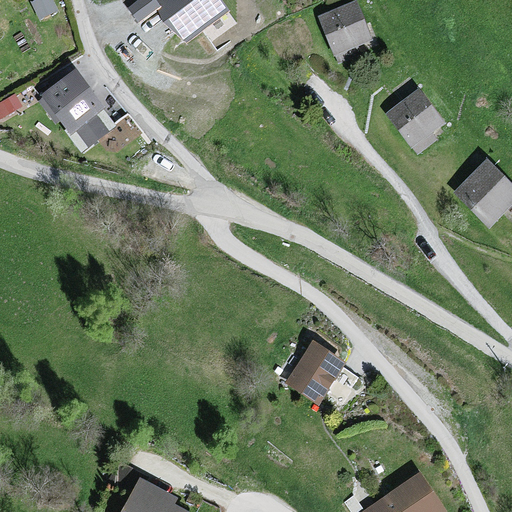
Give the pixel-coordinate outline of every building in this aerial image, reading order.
[(53,0),(51,0),(34,8),(41,26),(61,17),(53,0)] [(183,39),(230,7),(225,0),(136,0),(130,5),(140,20),(160,6),(183,39)] [(361,3),(319,20),(337,66),(379,49),(361,3)] [(82,76),(45,102),(72,140),(109,113),(82,76)] [(424,92),(388,118),(416,156),(451,131),(424,92)] [(511,185),(496,164),(460,191),(491,230),(511,213),(511,185)] [(350,368),(316,346),(289,386),(324,408),(350,368)] [(447,511),(425,477),(371,511),(447,511)] [(196,511),(144,483),(127,511),(196,511)]
